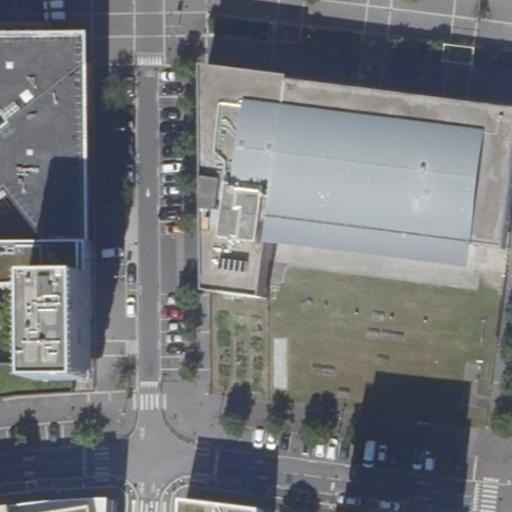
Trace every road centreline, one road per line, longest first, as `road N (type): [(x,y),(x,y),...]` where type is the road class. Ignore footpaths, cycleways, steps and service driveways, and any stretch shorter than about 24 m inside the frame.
road 1 (residential): [(147,457),(138,0)]
road 2 (unknown): [(138,36),(511,100)]
road 3 (residential): [(147,457),(511,501)]
road 4 (residential): [(0,469),(147,457)]
